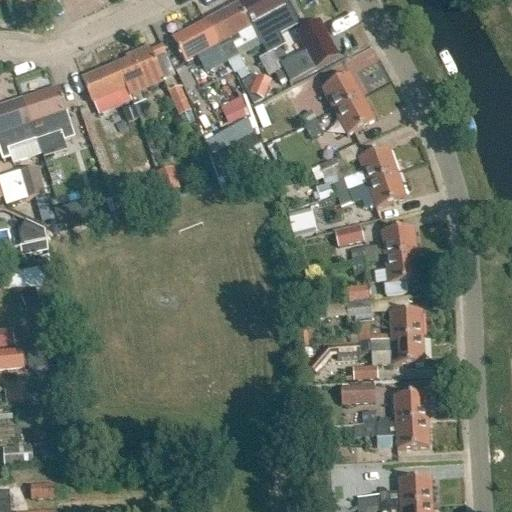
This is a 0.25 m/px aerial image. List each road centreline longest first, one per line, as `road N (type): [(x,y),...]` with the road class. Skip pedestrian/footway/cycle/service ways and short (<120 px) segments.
road 1 (unclassified): [(482,511),(460,211),(432,128),(362,0)]
road 2 (residential): [(0,48),(49,51),(159,0)]
